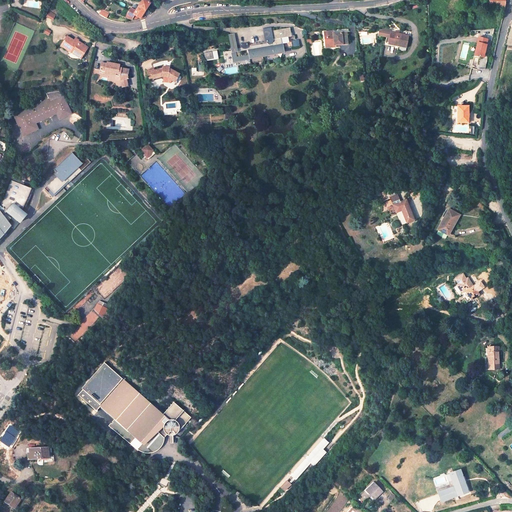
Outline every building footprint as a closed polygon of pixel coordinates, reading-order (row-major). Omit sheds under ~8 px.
[(143,0),(139,6),(145,10),(150,3),(149,0),(143,0)] [(131,13),(129,18),(133,20),(136,15),(140,17),(145,10),(139,6),(135,11),(135,12),(132,11),(132,12),(131,12),(131,13)] [(47,16),(53,20),(56,15),(50,11),(47,16)] [(411,28),(409,15),(392,17),(394,30),(411,28)] [(285,50),(282,37),(274,38),(273,30),(272,26),(264,28),(266,40),(234,46),(236,59),(285,50)] [(293,36),(291,27),(273,30),(274,38),(282,37),(293,36)] [(349,41),(347,28),(332,30),(332,28),(321,29),(324,46),(333,45),(333,43),(349,41)] [(387,37),(385,45),(406,48),(408,33),(378,28),(377,36),(387,37)] [(68,35),(62,43),(70,49),(71,48),(82,56),(88,46),(75,37),(75,39),(68,35)] [(474,36),(471,55),(482,57),(485,38),(474,36)] [(101,62),(99,71),(104,72),(103,74),(118,77),(121,88),(128,87),(126,80),(128,79),(128,75),(129,69),(120,66),(120,64),(106,62),(106,63),(101,62)] [(147,71),(149,80),(161,77),(168,78),(175,82),(179,75),(169,69),(169,67),(162,66),(162,68),(153,70),(153,69),(147,71)] [(18,118),(26,134),(37,128),(34,122),(55,112),(54,108),(57,107),(62,117),(72,112),(63,93),(60,88),(46,90),(48,96),(12,114),(15,119),(18,118)] [(457,107),(458,123),(469,123),(468,106),(457,107)] [(55,112),(58,118),(62,117),(57,107),(54,108),(55,112)] [(15,119),(22,135),(26,134),(18,118),(15,119)] [(154,152),(148,145),(141,149),(145,153),(145,154),(144,155),(148,159),(154,152)] [(69,181),(90,161),(86,156),(80,161),(71,151),(53,168),(58,174),(44,187),(47,191),(50,189),(54,193),(68,180),(69,181)] [(10,218),(15,222),(17,220),(19,222),(26,214),(22,211),(23,209),(25,207),(26,205),(27,202),(28,200),(29,198),(30,196),(31,193),(33,188),(28,186),(10,179),(0,204),(0,229),(4,234),(5,234),(6,234),(12,227),(8,221),(10,218)] [(416,220),(408,200),(395,206),(398,214),(404,211),(409,223),(416,220)] [(452,235),(462,216),(451,210),(440,229),(452,235)] [(0,265),(0,307),(19,294),(0,265)] [(465,288),(467,291),(473,299),(480,294),(468,277),(467,278),(464,274),(457,279),(460,283),(458,284),(462,290),(465,288)] [(103,317),(107,307),(104,306),(106,302),(100,300),(97,303),(95,309),(103,317)] [(490,348),(490,369),(501,368),(500,347),(490,348)] [(105,363),(104,362),(82,388),(82,389),(105,363)] [(162,413),(105,363),(82,389),(82,388),(77,394),(96,411),(96,410),(96,409),(99,406),(113,418),(107,425),(129,443),(134,437),(141,443),(136,449),(138,451),(140,453),(141,453),(142,453),(145,454),(148,455),(149,455),(150,455),(152,454),(155,454),(158,452),(160,451),(162,448),(163,447),(164,445),(165,443),(166,441),(166,439),(164,437),(168,433),(169,433),(170,434),(171,434),(172,434),(173,434),(174,433),(176,432),(177,431),(178,430),(178,428),(178,427),(189,415),(172,401),(162,413)] [(21,431),(10,425),(0,439),(0,441),(10,448),(21,431)] [(141,443),(134,437),(129,443),(136,449),(141,443)] [(48,458),(48,447),(26,448),(26,454),(28,454),(28,460),(48,458)] [(207,460),(203,455),(198,458),(203,464),(207,460)] [(436,491),(439,502),(468,493),(460,469),(444,473),(447,482),(449,481),(451,486),(436,491)] [(283,491),(290,485),(285,480),(278,486),(283,491)] [(382,492),(373,483),(364,492),(372,501),(382,492)] [(22,500),(12,493),(4,505),(14,511),(22,500)] [(392,493),(385,500),(391,503),(396,497),(392,493)]
